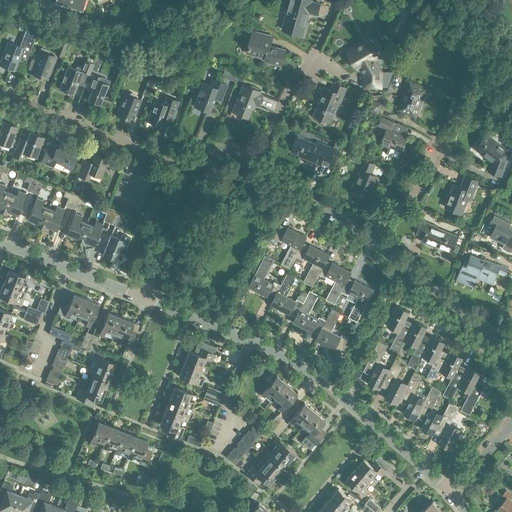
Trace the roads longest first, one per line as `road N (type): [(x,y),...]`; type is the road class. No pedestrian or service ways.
road 1 (unclassified): [(425,469),(288,359),(144,299)]
road 2 (residential): [(144,299),(178,173),(203,152),(236,148),(255,156)]
road 3 (residential): [(170,159),(0,93)]
road 4 (residential): [(373,240),(492,338)]
road 5 (residential): [(255,156),(373,240)]
road 6 (residential): [(65,267),(40,335),(54,341),(40,373)]
road 7 (residential): [(373,240),(427,179),(441,144)]
